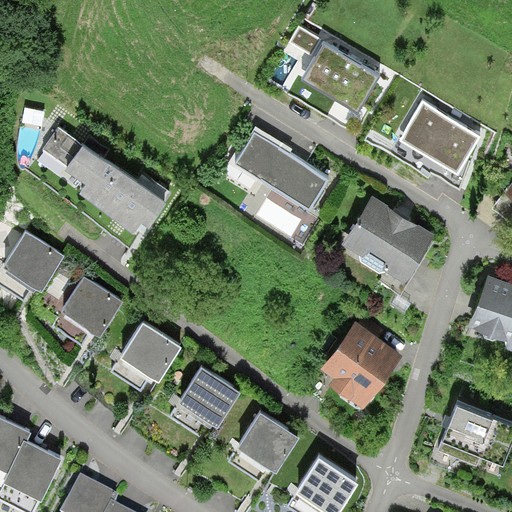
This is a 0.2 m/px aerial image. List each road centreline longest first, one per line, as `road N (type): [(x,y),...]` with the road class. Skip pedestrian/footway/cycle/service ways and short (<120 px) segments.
road 1 (residential): [(472,231),(375,511)]
road 2 (residential): [(0,354),(106,449),(198,511)]
